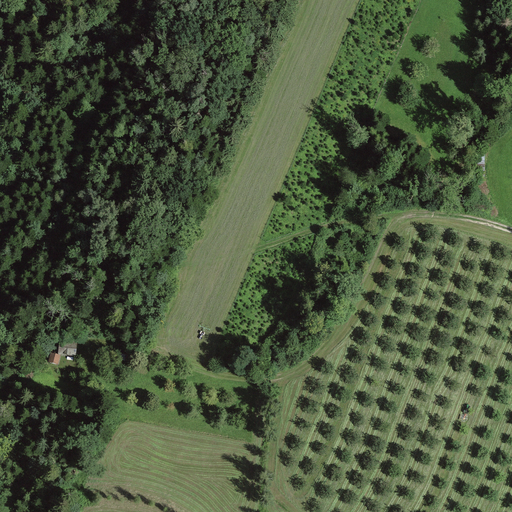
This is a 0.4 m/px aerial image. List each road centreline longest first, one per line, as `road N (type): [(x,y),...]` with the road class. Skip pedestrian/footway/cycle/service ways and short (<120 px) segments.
road 1 (track): [(0,239),(111,267),(234,256),(346,220),(398,215),(511,230)]
road 2 (track): [(0,89),(76,125),(41,251)]
